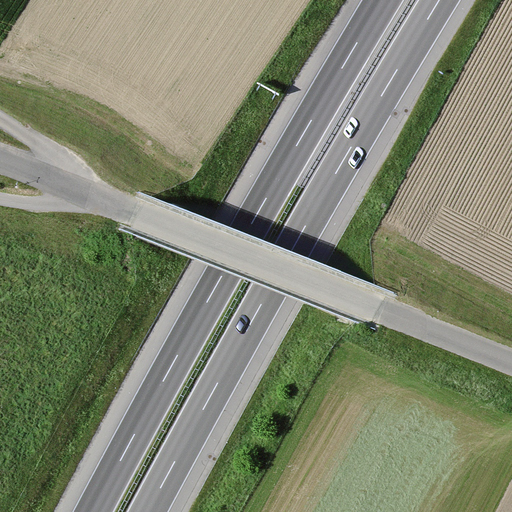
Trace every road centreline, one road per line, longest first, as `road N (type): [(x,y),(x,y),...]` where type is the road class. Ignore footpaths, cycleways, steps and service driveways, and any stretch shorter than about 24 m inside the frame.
road 1 (motorway): [(148,511),(439,0)]
road 2 (motorway): [(383,0),(93,511)]
road 3 (unclassified): [(511,362),(0,160)]
road 4 (track): [(0,71),(82,103),(182,168)]
